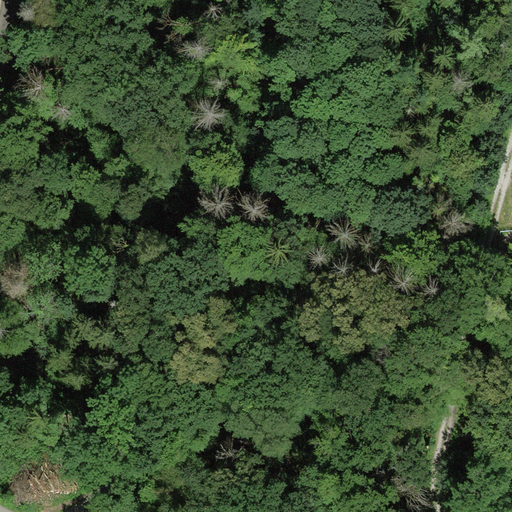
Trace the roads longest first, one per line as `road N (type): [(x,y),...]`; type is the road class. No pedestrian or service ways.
road 1 (track): [(395,511),(348,442),(281,410),(217,411),(32,456),(0,440)]
road 2 (track): [(416,511),(414,487),(511,120)]
road 3 (unclassified): [(32,0),(0,117)]
